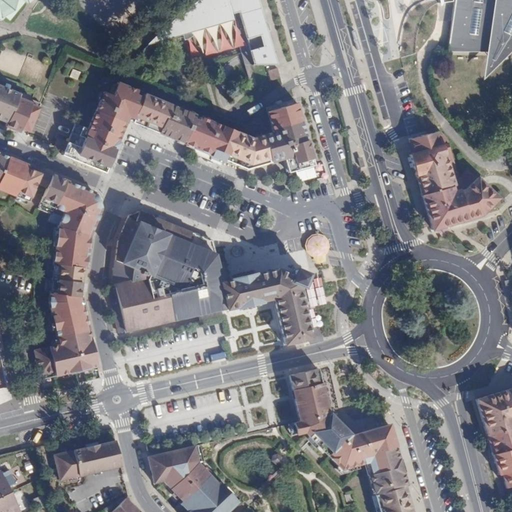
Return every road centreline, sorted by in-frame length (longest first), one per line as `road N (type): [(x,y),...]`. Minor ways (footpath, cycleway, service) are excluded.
road 1 (residential): [(0,143),(117,192),(94,293),(117,400)]
road 2 (secondary): [(329,0),(390,214)]
road 3 (secondary): [(325,350),(117,400)]
road 4 (secondary): [(117,400),(0,428)]
